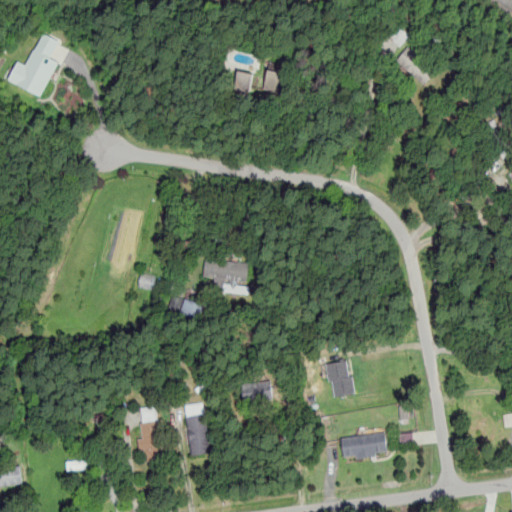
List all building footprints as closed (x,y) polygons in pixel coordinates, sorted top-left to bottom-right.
[(9,80),(42,97),(59,62),(52,59),(60,42),(44,33),(28,66),(18,61),(9,80)] [(423,86),(436,72),(410,46),(396,60),(423,86)] [(264,90),(280,94),(286,71),(269,67),(264,90)] [(249,93),(254,74),(240,70),(235,89),(249,93)] [(249,294),(250,285),(247,285),(250,262),(207,256),(204,277),(215,279),(214,288),(249,294)] [(153,289),(156,277),(143,275),(141,286),(153,289)] [(204,306),(175,294),(169,308),(199,320),(204,306)] [(332,397),(356,393),(351,359),(327,362),(332,397)] [(273,398),(272,381),(243,383),(244,400),(273,398)] [(191,455),(210,453),(205,403),(187,404),(191,455)] [(158,406),(138,408),(144,462),(164,460),(158,406)] [(400,406),(401,419),(409,419),(408,406),(400,406)] [(345,459),(388,455),(386,433),(342,437),(345,459)] [(401,434),(402,447),(414,446),(413,433),(401,434)] [(67,460),(67,469),(98,469),(98,460),(67,460)] [(0,487),(23,484),(21,466),(0,468),(0,487)]
